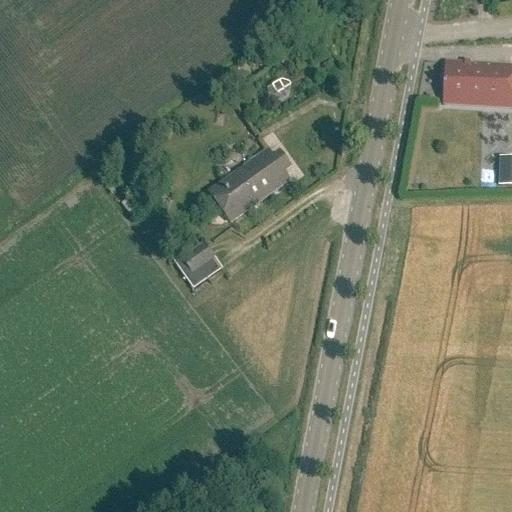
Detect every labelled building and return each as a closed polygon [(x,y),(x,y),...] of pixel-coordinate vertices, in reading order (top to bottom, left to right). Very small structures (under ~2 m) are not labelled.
[(443,104),(511,109),(511,64),(446,60),(443,104)] [(239,82),(244,79),(239,71),(233,75),(237,80),(230,86),(233,90),(240,85),(239,82)] [(237,80),(233,75),(231,72),(214,85),(220,93),(230,86),(237,80)] [(252,105),(254,95),(244,93),(242,102),(252,105)] [(231,224),(289,183),(285,176),(290,172),(278,154),(274,157),(268,149),(208,191),(231,224)] [(499,187),(511,188),(511,176),(499,176),(499,187)] [(204,246),(181,261),(192,277),(215,262),(204,246)]
